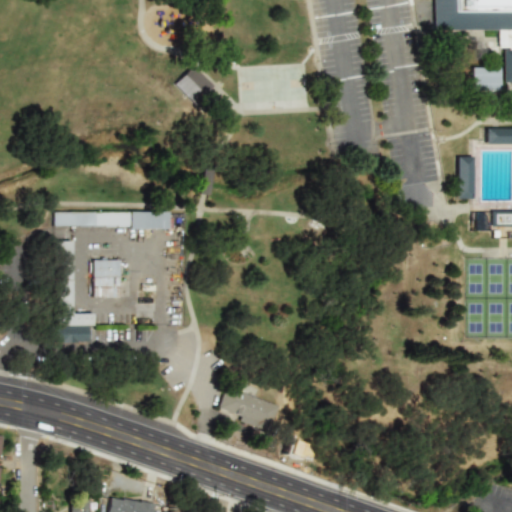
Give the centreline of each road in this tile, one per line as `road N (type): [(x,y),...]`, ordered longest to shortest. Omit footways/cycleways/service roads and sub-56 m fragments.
road 1 (secondary): [(372,511),(0,391)]
road 2 (secondary): [(0,413),(300,511)]
